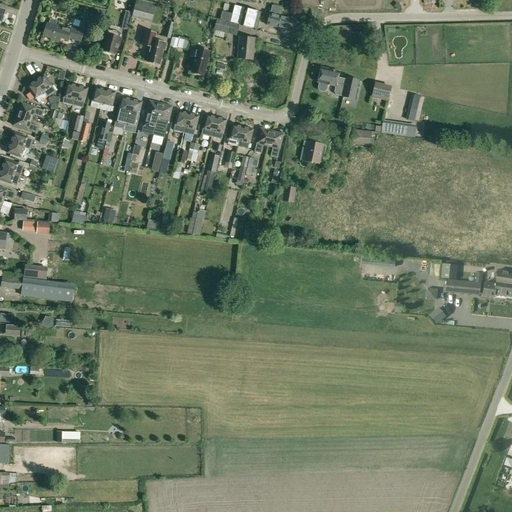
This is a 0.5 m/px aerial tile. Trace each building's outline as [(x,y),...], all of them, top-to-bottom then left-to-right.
[(135,1),(130,19),(150,24),(154,6),(135,1)] [(220,13),(218,20),(238,25),(255,29),(259,14),(259,12),(242,8),(233,6),(230,15),(220,13)] [(270,14),(267,25),(271,26),(276,27),(276,28),(292,32),(295,20),(280,16),(282,9),(272,6),(270,14)] [(70,30),(68,30),(55,26),(57,21),(49,19),(48,24),(46,24),(42,37),(51,39),(50,41),(58,43),(59,42),(64,43),(64,42),(67,43),(68,39),(80,42),(83,31),(70,28),(70,30)] [(216,20),(213,30),(235,36),(237,26),(238,25),(218,20),(216,20)] [(168,21),(164,38),(170,39),(174,23),(168,21)] [(110,52),(115,54),(117,45),(118,46),(120,38),(119,38),(120,33),(108,30),(107,35),(106,35),(103,51),(104,51),(105,53),(109,53),(110,52)] [(150,48),(147,62),(149,62),(149,64),(153,65),(153,63),(158,65),(162,49),(165,50),(167,44),(162,43),(155,41),(157,33),(145,30),(142,46),(150,48)] [(189,40),(179,37),(177,47),(187,50),(189,40)] [(239,37),(238,44),(237,59),(252,60),(254,39),(239,37)] [(169,47),(176,49),(178,39),(171,38),(169,47)] [(190,56),(195,58),(191,73),(194,73),(195,75),(199,76),(200,75),(203,76),(207,60),(206,60),(207,54),(191,50),(190,56)] [(346,80),(337,78),(338,72),(321,68),(318,82),(319,83),(318,88),(318,90),(319,91),(321,92),(323,92),(325,91),(326,90),(327,85),(335,86),(344,88),(342,96),(353,99),(357,81),(346,79),(346,80)] [(43,75),(35,81),(47,97),(55,91),(52,87),(43,75)] [(38,104),(47,97),(35,81),(26,87),(35,99),(38,104)] [(388,102),(391,87),(374,83),(371,98),(388,102)] [(62,104),(72,106),(77,86),(67,84),(62,100),(63,100),(62,104)] [(82,108),(83,105),(87,89),(77,86),(72,106),(82,108)] [(90,107),(100,110),(105,90),(95,87),(91,103),(90,107)] [(111,108),(115,92),(105,90),(100,110),(110,112),(111,108)] [(53,96),(48,99),(51,104),(58,106),(58,104),(60,98),(55,97),(53,96)] [(116,117),(114,127),(124,129),(126,119),(128,112),(131,100),(121,97),(117,113),(116,117)] [(124,129),(123,131),(133,134),(137,117),(138,117),(141,102),(131,100),(128,112),(126,119),(124,129)] [(145,117),(144,122),(143,125),(150,126),(152,119),(156,120),(158,112),(160,104),(149,101),(145,116),(145,117)] [(21,103),(17,114),(31,119),(33,115),(42,118),(44,111),(35,108),(21,103)] [(166,130),(167,127),(168,123),(172,107),(160,104),(158,112),(156,120),(154,127),(159,128),(159,129),(166,130)] [(408,108),(405,120),(414,122),(417,110),(408,108)] [(51,111),(49,119),(55,121),(57,112),(51,111)] [(173,131),(177,133),(183,134),(188,114),(178,111),(174,127),(173,131)] [(31,119),(17,114),(13,126),(27,130),(36,133),(39,127),(30,124),(31,119)] [(183,134),(189,135),(193,137),(194,131),(198,116),(188,114),(183,134)] [(80,133),(83,117),(76,115),(72,131),(80,133)] [(202,130),(201,135),(211,138),(216,118),(205,115),(202,130)] [(226,120),(216,118),(211,138),(221,140),(222,135),(226,120)] [(109,132),(111,123),(102,121),(98,139),(107,141),(109,132)] [(79,141),(86,143),(90,125),(83,123),(79,141)] [(228,140),(227,145),(237,147),(242,127),(232,125),(228,140)] [(252,130),(242,127),(237,147),(247,150),(248,145),(249,145),(252,130)] [(256,144),(255,149),(254,152),(261,154),(263,146),(267,147),(271,131),(260,128),(256,144)] [(353,130),(351,144),(369,146),(371,132),(353,130)] [(271,131),(267,147),(272,148),(270,157),(277,158),(278,154),(279,150),(283,134),(271,131)] [(13,133),(10,143),(30,150),(33,140),(27,138),(13,133)] [(62,148),(69,148),(70,141),(65,139),(62,148)] [(308,162),(318,164),(319,162),(322,162),(325,146),(322,146),(322,145),(307,142),(307,143),(304,142),(300,162),(300,164),(301,166),(303,167),(305,167),(306,166),(307,164),(308,162)] [(30,150),(10,143),(7,153),(21,158),(26,160),(30,150)] [(184,164),(187,152),(179,150),(176,162),(184,164)] [(158,172),(162,154),(156,152),(151,171),(158,172)] [(232,164),(235,153),(228,152),(225,162),(232,164)] [(215,176),(219,157),(210,154),(205,174),(213,176),(215,176)] [(54,173),(58,160),(46,156),(42,169),(54,173)] [(242,157),(235,186),(241,187),(247,165),(248,159),(242,157)] [(248,159),(247,165),(256,167),(258,161),(248,159)] [(4,160),(1,169),(20,176),(23,166),(18,164),(4,160)] [(20,176),(1,169),(0,171),(0,180),(11,184),(17,186),(20,176)] [(213,176),(205,174),(205,175),(208,176),(203,190),(210,192),(213,176)] [(24,191),(37,195),(39,188),(26,184),(24,191)] [(15,193),(12,192),(7,190),(0,187),(0,200),(3,202),(5,197),(13,200),(15,193)] [(285,187),(282,201),(293,203),(295,189),(285,187)] [(3,202),(0,200),(0,212),(8,215),(10,209),(2,206),(3,202)] [(15,208),(14,219),(27,220),(28,209),(15,208)] [(203,219),(205,211),(199,209),(199,210),(198,211),(197,212),(193,211),(191,216),(203,219)] [(105,211),(103,220),(113,222),(115,213),(105,211)] [(73,216),(72,219),(71,222),(83,225),(84,219),(73,216)] [(198,236),(201,224),(202,220),(191,217),(187,233),(198,236)] [(234,218),(230,236),(234,237),(238,219),(234,218)] [(162,219),(159,231),(167,233),(170,221),(162,219)] [(160,222),(155,221),(148,220),(146,228),(158,231),(160,222)] [(36,232),(37,222),(23,221),(22,231),(36,232)] [(49,223),(37,222),(36,232),(36,234),(48,235),(49,223)] [(245,227),(242,239),(248,240),(251,228),(245,227)] [(386,267),(387,258),(371,257),(370,265),(386,267)] [(442,264),(440,279),(456,280),(457,266),(442,264)] [(25,266),(25,277),(45,278),(45,267),(25,266)] [(495,283),(511,285),(511,272),(497,270),(495,283)] [(21,296),(39,299),(38,307),(71,309),(73,283),(35,280),(35,281),(2,277),(0,287),(21,290),(21,296)] [(480,284),(445,281),(444,290),(478,294),(480,284)] [(511,296),(511,285),(495,283),(495,284),(484,283),(482,296),(493,297),(494,295),(511,298),(511,296)] [(438,289),(426,288),(425,300),(437,301),(438,289)] [(441,321),(434,312),(428,316),(436,325),(441,321)] [(0,321),(11,322),(11,314),(0,313),(0,321)] [(92,322),(64,320),(56,319),(55,325),(91,328),(92,322)] [(5,335),(19,336),(20,325),(6,324),(5,335)] [(18,363),(31,363),(31,351),(25,351),(24,355),(22,355),(22,357),(19,357),(18,363)] [(62,433),(62,442),(80,442),(80,433),(62,433)] [(0,444),(0,463),(8,465),(9,445),(0,444)] [(0,484),(9,485),(9,474),(0,473),(0,484)]
